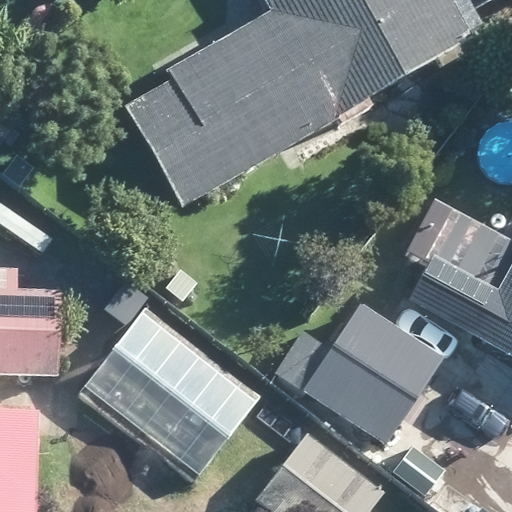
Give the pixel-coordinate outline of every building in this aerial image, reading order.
[(360,103),(437,57),(456,47),(453,41),(468,31),(450,0),(252,0),(247,3),(255,17),(252,20),(154,76),(160,85),(113,112),(173,214),(296,142),(328,123),(331,129),(364,111),(360,103)] [(465,0),(475,16),(504,0),(465,0)] [(0,229),(38,254),(47,241),(0,209),(0,229)] [(397,305),(511,369),(511,246),(493,236),(449,211),(419,267),(397,305)] [(47,419),(49,302),(49,294),(8,294),(9,273),(0,272),(0,511),(25,511),(27,433),(27,418),(47,419)] [(177,273),(156,302),(170,313),(191,284),(177,273)] [(396,421),(436,361),(385,327),(351,304),(319,353),(295,337),(269,377),(378,448),(396,421)] [(79,397),(189,483),(253,402),(139,311),(128,324),(73,392),(79,397)] [(362,511),(376,496),(299,436),(247,504),(257,511),(362,511)]
